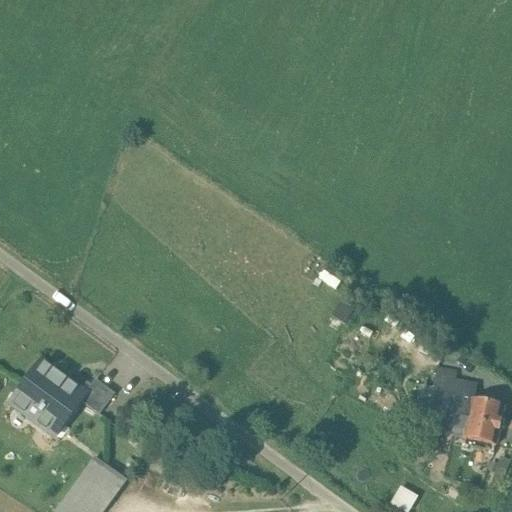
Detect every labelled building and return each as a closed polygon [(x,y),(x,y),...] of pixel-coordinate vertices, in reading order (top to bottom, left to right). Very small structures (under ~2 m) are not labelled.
[(358,306),(344,297),(332,319),(346,327),(358,306)] [(98,395),(51,357),(15,401),(63,439),(98,395)] [(475,387),(436,379),(433,391),(471,399),(471,401),(472,401),(475,387)] [(471,399),(433,391),(426,427),(464,435),(471,401),(471,399)] [(472,401),(471,401),(464,435),(463,441),(496,448),(503,408),(472,401)] [(109,511),(132,479),(99,456),(59,511),(109,511)]
